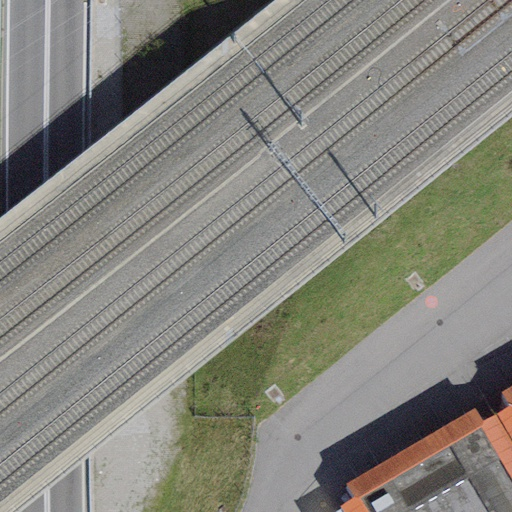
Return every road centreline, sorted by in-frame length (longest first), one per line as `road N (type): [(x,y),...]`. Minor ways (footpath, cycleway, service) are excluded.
road 1 (motorway): [(44,511),(47,0)]
road 2 (unknown): [(271,511),(278,457),(343,388),(511,252)]
